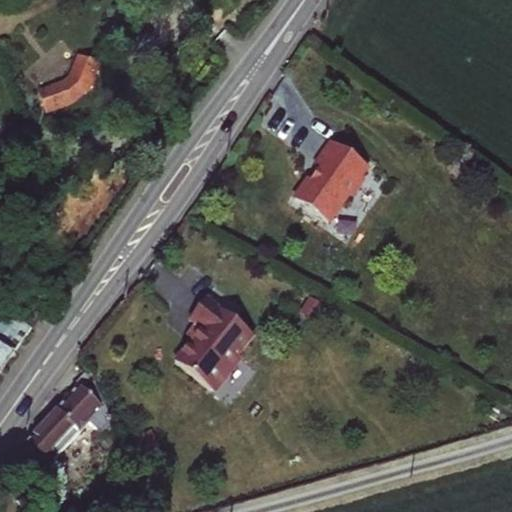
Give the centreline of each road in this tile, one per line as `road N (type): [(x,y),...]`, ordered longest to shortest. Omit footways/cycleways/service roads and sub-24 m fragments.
road 1 (secondary): [(303,0),(0,425)]
road 2 (residential): [(251,511),(511,442)]
